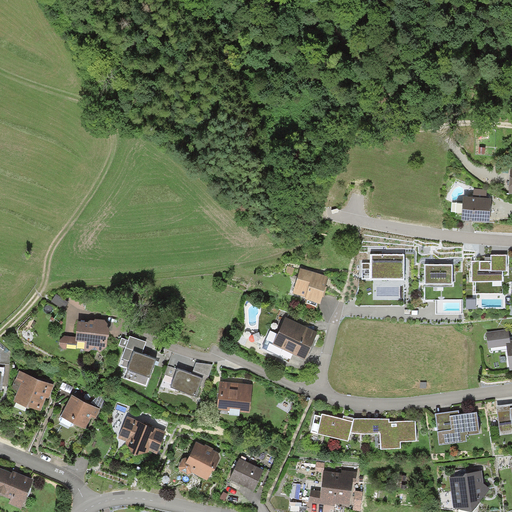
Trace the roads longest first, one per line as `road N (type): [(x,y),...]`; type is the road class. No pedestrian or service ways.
road 1 (track): [(39,283),(210,271),(282,252),(306,237),(320,178),(344,137),(386,127),(511,124)]
road 2 (track): [(74,0),(116,69),(122,130),(101,180),(57,242),(37,295)]
road 3 (residential): [(313,394),(399,405),(511,390)]
road 4 (residential): [(511,242),(322,214)]
road 5 (track): [(423,126),(317,0)]
road 6 (track): [(344,137),(317,0)]
road 7 (residential): [(87,507),(143,498),(209,511)]
